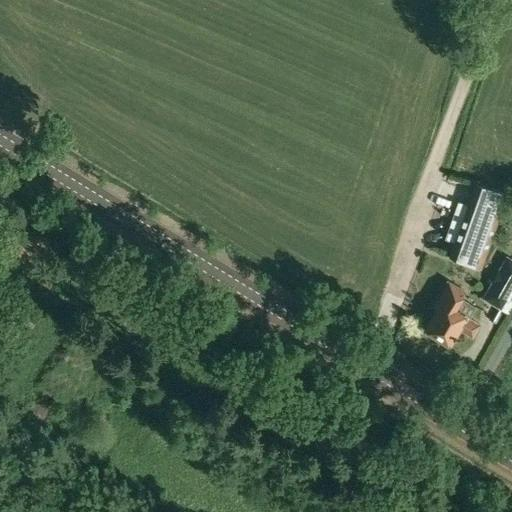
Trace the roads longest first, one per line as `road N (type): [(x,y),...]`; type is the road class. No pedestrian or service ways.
road 1 (unclassified): [(511,458),(0,140)]
road 2 (track): [(487,0),(371,370)]
